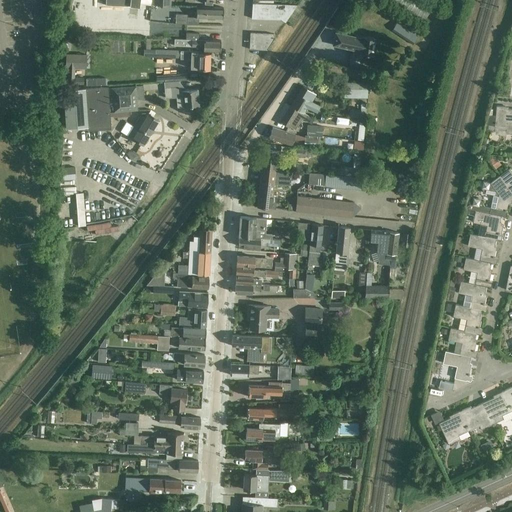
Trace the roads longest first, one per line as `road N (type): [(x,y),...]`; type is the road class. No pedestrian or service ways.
road 1 (residential): [(210,482),(243,0)]
road 2 (unknown): [(229,157),(331,27)]
road 3 (unknown): [(0,48),(7,97),(30,96),(24,15)]
road 4 (unknown): [(194,128),(164,170),(151,175),(72,138)]
road 5 (unknown): [(226,204),(378,217)]
road 6 (residential): [(511,235),(486,345),(495,378)]
